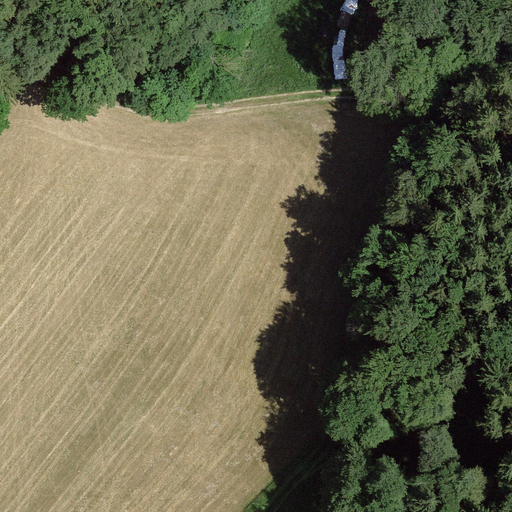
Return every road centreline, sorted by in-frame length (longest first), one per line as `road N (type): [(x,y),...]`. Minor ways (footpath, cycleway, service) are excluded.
road 1 (track): [(22,36),(112,98),(167,112),(349,91),(484,92),(511,62)]
road 2 (track): [(484,92),(377,232)]
